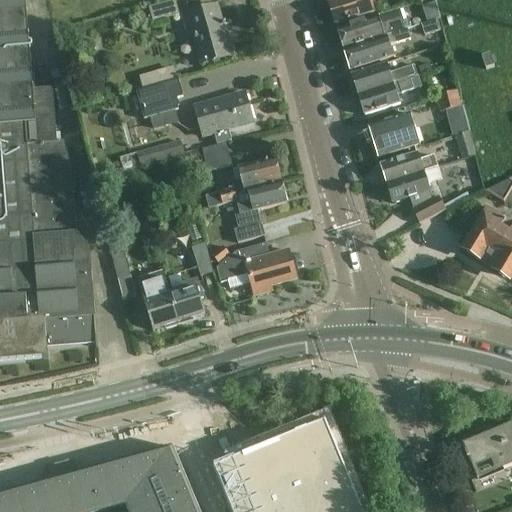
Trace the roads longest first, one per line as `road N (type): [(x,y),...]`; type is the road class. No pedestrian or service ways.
road 1 (tertiary): [(0,421),(264,351),(375,339)]
road 2 (residential): [(375,339),(281,0)]
road 3 (residential): [(375,339),(378,371),(437,511)]
road 4 (tertiary): [(511,363),(375,339)]
